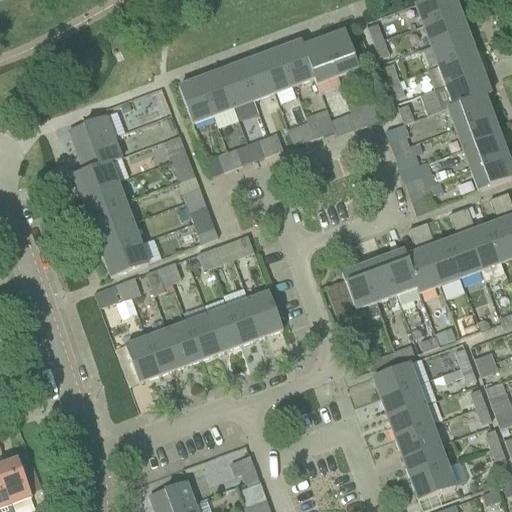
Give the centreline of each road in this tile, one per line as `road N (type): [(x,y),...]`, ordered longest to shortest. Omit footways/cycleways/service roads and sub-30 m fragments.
road 1 (residential): [(291,254),(391,216),(397,205),(376,147),(363,142),(272,176),(265,186),(278,221)]
road 2 (residential): [(93,462),(0,193)]
road 3 (residential): [(242,406),(322,376),(331,362),(291,254)]
road 4 (residential): [(377,511),(348,430),(263,463)]
road 5 (residential): [(93,462),(242,406)]
